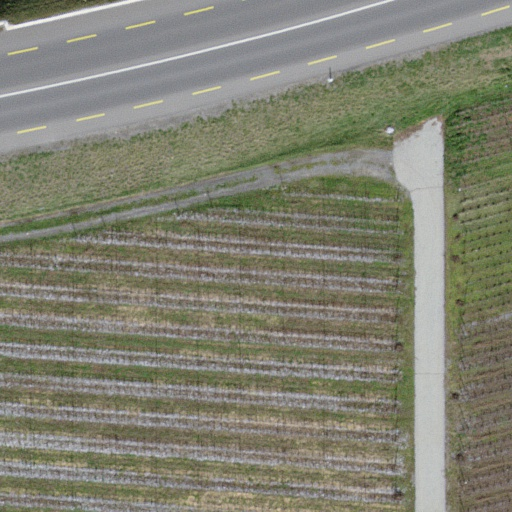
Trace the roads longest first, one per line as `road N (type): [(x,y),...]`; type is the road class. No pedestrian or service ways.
road 1 (primary): [(384,0),(0,94)]
road 2 (track): [(425,154),(427,511)]
